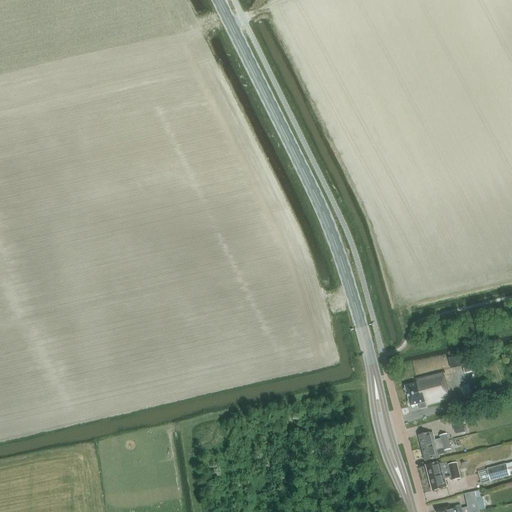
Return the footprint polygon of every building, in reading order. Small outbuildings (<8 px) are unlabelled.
[(465,374),(472,372),(468,355),(461,357),(465,374)] [(451,400),(444,373),(416,380),(417,384),(405,387),(411,406),(419,404),(421,409),(427,408),(427,407),(451,400)] [(497,390),(500,400),(507,399),(505,388),(497,390)] [(462,417),(451,420),(454,432),(465,429),(462,417)] [(447,434),(439,436),(439,439),(434,440),(433,433),(430,433),(419,436),(422,449),(449,442),(447,434)] [(439,458),(439,456),(446,454),(445,451),(451,450),(449,442),(422,449),(425,461),(436,459),(436,458),(439,458)] [(437,463),(437,462),(426,465),(433,491),(444,488),(447,487),(445,479),(451,478),(451,481),(461,478),(456,463),(447,465),(447,462),(441,464),(440,462),(437,463)] [(508,478),(504,465),(487,470),(491,482),(508,478)] [(466,501),(468,507),(462,509),(461,506),(459,506),(449,509),(449,507),(438,510),(438,511),(479,511),(480,511),(476,499),(466,501)]
